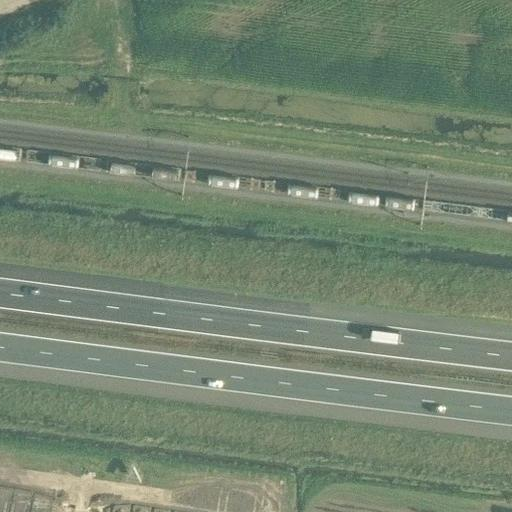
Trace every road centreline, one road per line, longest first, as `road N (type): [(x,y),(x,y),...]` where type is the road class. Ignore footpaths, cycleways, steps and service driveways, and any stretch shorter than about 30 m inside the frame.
road 1 (motorway): [(511,361),(0,296)]
road 2 (motorway): [(0,347),(511,411)]
road 3 (track): [(0,474),(168,500)]
